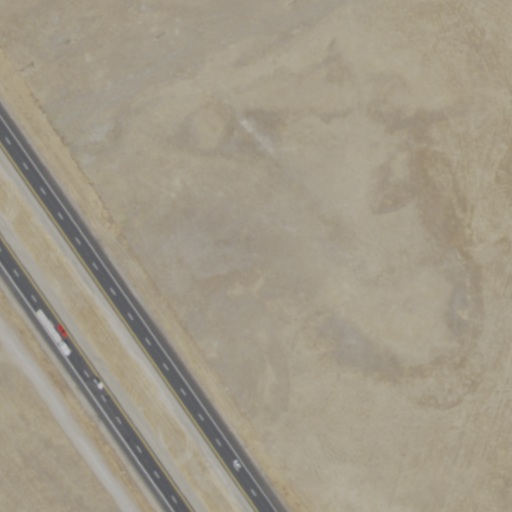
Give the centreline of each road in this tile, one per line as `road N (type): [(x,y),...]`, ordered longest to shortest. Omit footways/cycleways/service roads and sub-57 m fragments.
road 1 (motorway): [(273,511),(0,120)]
road 2 (motorway): [(0,239),(190,511)]
road 3 (residential): [(130,511),(0,338)]
